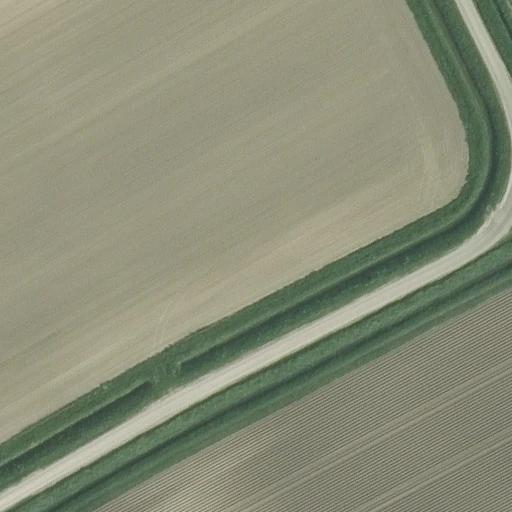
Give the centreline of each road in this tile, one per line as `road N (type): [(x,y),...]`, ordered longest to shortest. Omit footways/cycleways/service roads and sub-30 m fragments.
road 1 (unclassified): [(0,507),(470,243),(492,221),(511,149)]
road 2 (unclassified): [(511,143),(457,0)]
